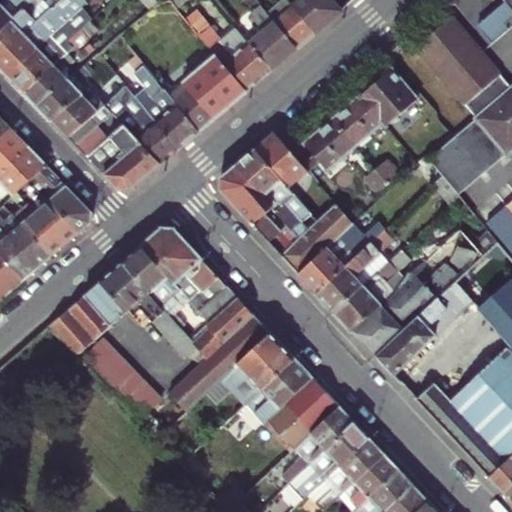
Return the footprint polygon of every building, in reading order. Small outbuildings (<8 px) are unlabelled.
[(0,52),(43,16),(40,12),(42,10),(42,0),(55,0),(58,3),(61,0),(33,0),(0,29),(0,52)] [(0,29),(33,0),(5,0),(0,5),(0,29)] [(102,11),(91,0),(90,0),(63,23),(61,25),(72,37),(102,11)] [(283,0),(274,8),(303,43),(320,29),(298,1),(296,0),(283,0)] [(299,0),(298,1),(320,29),(340,11),(330,0),(299,0)] [(277,65),(303,43),(274,8),(269,1),(257,11),(270,26),(255,39),(277,65)] [(511,15),(511,4),(510,2),(482,26),(496,42),(511,29),(508,26),(505,22),(511,15)] [(204,127),(252,87),(230,61),(183,6),(171,17),(192,42),(193,41),(211,62),(190,79),(184,72),(170,85),(204,127)] [(42,41),(55,30),(61,25),(63,23),(50,9),(43,16),(0,52),(0,55),(13,70),(44,44),(42,41)] [(511,152),(511,81),(456,16),(422,46),(481,115),(431,157),(448,176),(463,194),(511,152)] [(72,49),(55,30),(42,41),(44,44),(13,70),(29,87),(60,60),(72,49)] [(102,42),(97,37),(84,49),(89,54),(102,42)] [(255,39),(230,61),(252,87),(277,65),(255,39)] [(75,61),(81,56),(74,47),(72,49),(60,60),(71,73),(73,75),(77,71),(76,70),(75,61)] [(29,87),(41,99),(71,73),(60,60),(29,87)] [(204,127),(170,85),(149,60),(141,67),(153,81),(150,84),(171,109),(162,117),(185,143),(204,127)] [(423,98),(397,67),(366,93),(389,119),(393,124),(423,98)] [(86,88),(93,82),(80,69),(77,71),(73,75),(86,88)] [(41,99),(55,114),(86,88),(73,75),(71,73),(41,99)] [(140,81),(135,86),(140,92),(145,87),(140,81)] [(171,109),(150,84),(145,87),(140,92),(149,103),(162,117),(171,109)] [(86,88),(55,114),(92,153),(103,143),(83,123),(98,110),(103,116),(107,112),(86,88)] [(366,93),(338,117),(361,143),(389,119),(366,93)] [(185,143),(162,117),(149,103),(129,121),(166,159),(185,143)] [(5,111),(0,115),(0,142),(18,125),(5,111)] [(361,143),(338,117),(309,143),(318,154),(306,164),(312,171),(324,161),(332,168),(361,143)] [(135,185),(166,159),(129,121),(103,143),(92,153),(121,183),(135,185)] [(0,179),(36,144),(18,125),(0,142),(0,179)] [(278,133),(259,149),(294,188),(312,171),(306,164),(284,140),(278,133)] [(52,160),(36,144),(0,179),(0,199),(4,204),(19,191),(20,192),(52,160)] [(259,149),(239,166),(280,209),(296,226),(298,229),(308,220),(293,204),(302,196),(294,188),(259,149)] [(391,159),(370,177),(384,192),(404,174),(391,159)] [(52,160),(20,192),(23,194),(45,173),(55,164),(52,160)] [(55,164),(45,173),(64,194),(58,200),(88,231),(100,221),(100,211),(55,164)] [(227,191),(288,256),(307,238),(298,229),(296,226),(289,232),(274,216),(280,209),(239,166),(224,179),(227,191)] [(448,176),(439,183),(456,202),(464,195),(463,194),(448,176)] [(44,212),(74,243),(88,231),(58,200),(45,190),(37,197),(49,208),(44,212)] [(511,244),(511,199),(490,220),(511,244)] [(343,204),(307,238),(288,256),(305,275),(348,232),(359,222),(343,204)] [(0,216),(4,221),(16,209),(12,205),(0,216)] [(44,212),(31,223),(61,254),(74,243),(44,212)] [(61,254),(31,223),(17,235),(47,266),(61,254)] [(162,228),(142,246),(175,283),(185,273),(204,293),(193,303),(201,311),(228,287),(175,230),(162,228)] [(381,356),(504,241),(493,229),(478,243),(465,229),(412,279),(404,271),(417,259),(408,250),(387,268),(341,313),(381,356)] [(323,294),(382,238),(374,230),(360,244),(348,232),(305,275),(323,294)] [(0,242),(3,246),(9,241),(0,231),(0,242)] [(341,313),(387,268),(379,260),(385,255),(382,251),(395,238),(388,232),(382,238),(323,294),(341,313)] [(33,278),(47,266),(17,235),(9,241),(3,246),(33,278)] [(494,476),(511,459),(511,250),(504,241),(381,356),(400,376),(449,328),(446,324),(460,312),(464,316),(474,306),(511,347),(511,348),(457,400),(441,384),(423,400),(494,476)] [(0,306),(33,278),(3,246),(0,242),(0,306)] [(175,283),(142,246),(123,263),(184,329),(191,324),(180,313),(187,307),(186,305),(191,300),(175,283)] [(51,325),(78,352),(136,303),(184,356),(197,344),(184,329),(123,263),(51,325)] [(213,324),(240,299),(228,287),(201,311),(213,324)] [(225,342),(255,315),(240,299),(213,324),(210,326),(225,342)] [(209,391),(271,333),(255,315),(225,342),(209,357),(203,350),(194,358),(203,363),(171,392),(187,411),(209,391)] [(296,358),(271,333),(209,391),(214,396),(227,383),(246,404),(263,389),(296,358)] [(103,337),(81,356),(139,416),(160,399),(103,337)] [(296,358),(263,389),(272,398),(256,413),(292,451),(340,406),(296,358)] [(299,475),(355,422),(340,406),(292,451),(285,459),(291,465),(277,478),(285,488),(299,475)] [(326,480),(371,438),(355,422),(299,475),(306,482),(293,494),(301,503),(326,480)] [(385,454),(371,438),(326,480),(340,496),(345,491),(385,454)] [(399,470),(385,454),(345,491),(359,507),(399,470)] [(508,491),(511,487),(511,459),(494,476),(508,491)] [(387,511),(415,486),(399,470),(359,507),(355,511),(356,511),(387,511)] [(416,511),(429,501),(415,486),(387,511),(416,511)] [(230,511),(248,511),(238,501),(229,510),(230,511)] [(439,511),(429,501),(416,511),(439,511)]
